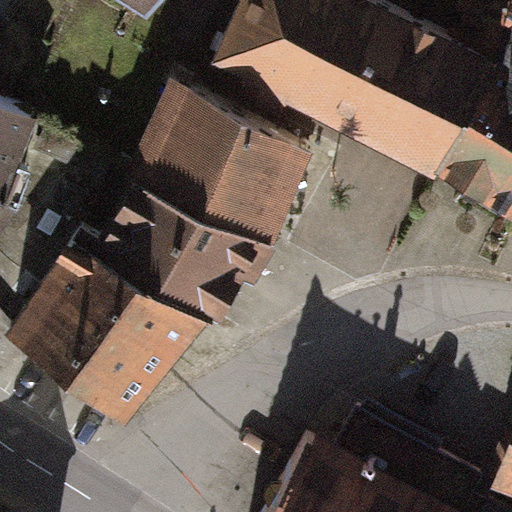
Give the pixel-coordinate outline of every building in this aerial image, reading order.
[(129,0),(138,8),(145,0),(129,0)] [(358,123),(427,157),(509,0),(455,0),(450,15),(413,0),(219,0),(195,43),(318,103),(358,123)] [(481,182),(511,195),(511,0),(509,0),(427,157),(481,182)] [(308,125),(181,63),(133,156),(275,216),(289,176),(308,125)] [(0,166),(31,87),(0,75),(0,166)] [(236,258),(275,216),(133,156),(98,213),(204,294),(236,258)] [(159,351),(204,294),(98,213),(85,200),(0,311),(123,395),(159,351)] [(275,486),(262,511),(475,511),(485,496),(492,479),(497,471),(483,463),(360,405),(336,444),(307,430),(275,486)] [(511,431),(497,471),(492,479),(511,487),(511,431)] [(511,511),(485,496),(475,511),(511,511)]
